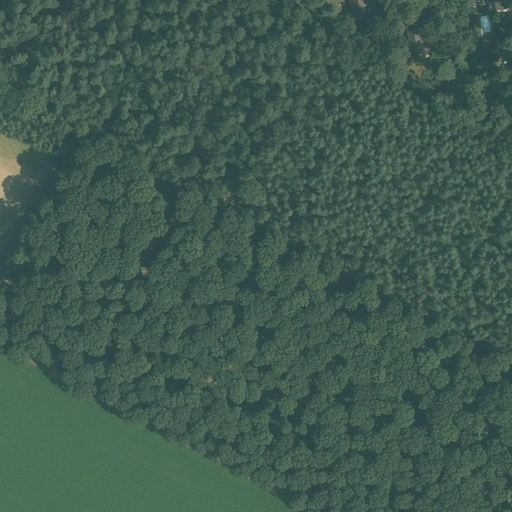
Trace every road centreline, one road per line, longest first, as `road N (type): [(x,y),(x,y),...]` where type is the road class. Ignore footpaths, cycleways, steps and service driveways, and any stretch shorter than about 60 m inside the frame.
road 1 (track): [(88,119),(202,179),(259,229),(511,362)]
road 2 (track): [(255,0),(511,152)]
